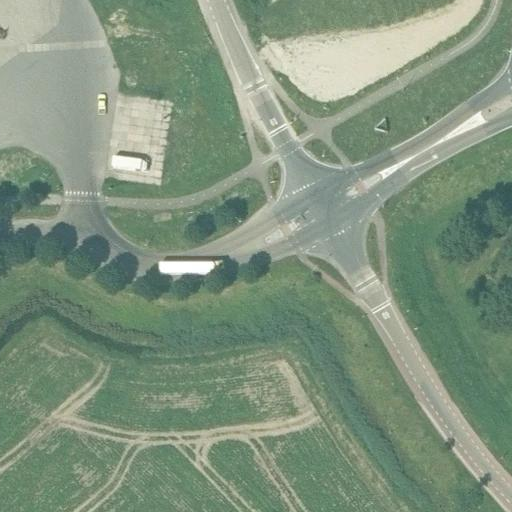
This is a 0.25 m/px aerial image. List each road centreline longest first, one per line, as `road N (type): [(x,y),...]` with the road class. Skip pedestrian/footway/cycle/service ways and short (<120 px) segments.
road 1 (secondary): [(21,321),(301,287),(371,321),(438,403)]
road 2 (secondary): [(0,189),(304,180)]
road 3 (secondary): [(275,124),(136,122),(0,133)]
road 4 (unclassified): [(0,237),(64,236),(140,268),(233,254)]
road 5 (secondary): [(438,403),(328,223)]
road 6 (secondary): [(477,101),(275,124)]
road 7 (unclassified): [(275,124),(215,0)]
